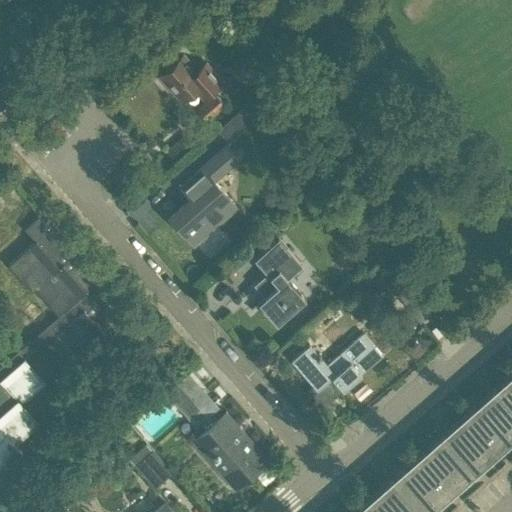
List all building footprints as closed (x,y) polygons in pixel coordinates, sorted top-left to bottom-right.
[(0,102),(32,74),(5,44),(0,48),(0,102)] [(196,72),(185,60),(178,66),(175,63),(161,75),(183,99),(196,88),(204,97),(220,82),(205,64),(196,72)] [(207,121),(225,105),(215,93),(197,109),(207,121)] [(229,142),(259,115),(248,103),(218,130),(229,142)] [(176,160),(195,143),(186,134),(167,151),(176,160)] [(194,244),(234,209),(237,206),(213,180),(238,158),(227,146),(181,186),(192,198),(170,217),(194,244)] [(322,203),(323,193),(319,186),(311,186),(307,192),(307,202),(310,209),(318,209),(322,203)] [(277,324),(306,299),(288,278),(303,265),(279,237),(255,258),(268,273),(257,282),(268,294),(259,302),(277,324)] [(357,249),(367,261),(376,254),(365,242),(357,249)] [(349,272),(344,275),(345,281),(351,283),(355,279),(355,274),(349,272)] [(421,322),(433,312),(409,284),(397,295),(421,322)] [(323,407),(383,355),(363,332),(327,364),(309,343),(291,359),(314,385),(308,390),(323,407)] [(0,470),(22,452),(16,444),(40,423),(22,403),(46,382),(26,359),(37,349),(30,340),(0,377),(2,379),(15,398),(0,411),(0,479),(2,477),(0,474),(0,470)] [(200,393),(186,378),(192,372),(191,371),(167,393),(182,410),(190,403),(195,408),(205,399),(200,393)] [(419,511),(511,430),(511,378),(360,511),(419,511)] [(264,458),(226,414),(228,413),(227,412),(191,443),(192,444),(195,441),(234,485),(230,488),(231,489),(267,457),(266,456),(264,458)] [(152,450),(145,443),(129,458),(135,465),(134,466),(154,488),(172,472),(152,450)] [(175,511),(166,501),(152,511),(175,511)]
